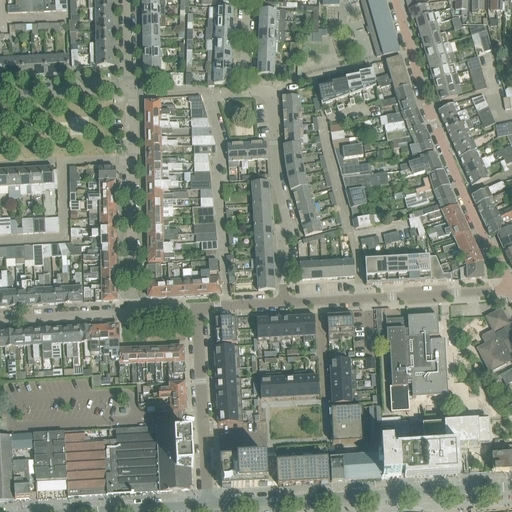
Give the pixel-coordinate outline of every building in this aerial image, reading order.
[(56,12),(68,11),(67,0),(55,1),(55,6),(56,12)] [(90,10),(113,9),(112,0),(87,0),(88,10),(90,10)] [(323,0),(323,7),(339,7),(339,0),(359,0),(368,28),(366,28),(368,35),(370,34),(377,58),(400,53),(384,0),(323,0)] [(415,0),(408,0),(406,1),(409,11),(410,14),(412,21),(414,20),(415,20),(430,15),(427,5),(417,8),(415,0)] [(448,0),(448,3),(456,3),(455,11),(461,11),(461,0),(448,0)] [(21,14),(32,13),(32,1),(21,2),(21,6),(21,14)] [(32,13),(44,13),(43,1),(32,1),(32,13)] [(13,14),(21,14),(21,6),(8,7),(8,8),(8,14),(13,14)] [(165,6),(142,7),(142,14),(142,18),(159,17),(165,17),(165,6)] [(90,21),(96,21),(113,20),(113,9),(90,10),(90,21)] [(209,20),(216,20),(233,21),(234,9),(209,9),(209,20)] [(260,10),(259,21),(285,22),(285,21),(285,20),(286,19),(286,18),(286,16),(286,15),(286,14),(285,13),(285,11),(260,10)] [(430,15),(415,20),(418,30),(437,25),(441,24),(438,13),(430,15)] [(159,17),(142,18),(142,19),(142,24),(143,28),(160,28),(165,28),(165,17),(159,17)] [(96,32),(113,32),(113,20),(96,21),(96,32)] [(233,31),(233,21),(216,20),(216,31),(233,31)] [(259,21),(259,32),(284,33),(285,32),(285,31),(285,30),(285,29),(286,28),(286,27),(285,26),(285,25),(285,23),(285,22),(259,21)] [(418,30),(421,40),(440,35),(437,25),(418,30)] [(143,39),(160,39),(160,28),(143,28),(143,29),(143,30),(143,39)] [(312,34),(312,43),(322,43),(322,37),(322,30),(318,30),(318,34),(312,34)] [(232,42),(233,31),(216,31),(215,42),(232,42)] [(96,44),(113,43),(113,32),(96,32),(96,44)] [(259,32),(258,43),(284,44),(285,43),(285,42),(285,40),(285,39),(285,38),(285,37),(285,36),(285,35),(285,34),(284,33),(259,32)] [(479,35),(472,37),(474,46),(482,44),(482,46),(490,44),(487,33),(479,35)] [(445,34),(440,35),(421,40),(424,50),(448,43),(445,34)] [(143,50),(160,50),(160,39),(143,39),(143,50)] [(232,53),(232,42),(215,42),(207,41),(206,43),(206,44),(206,45),(206,47),(206,48),(206,49),(206,51),(206,52),(208,52),(232,53)] [(96,44),(90,44),(90,55),(113,55),(113,43),(96,44)] [(258,51),(258,54),(275,54),(280,55),(281,44),(258,43),(258,51)] [(427,61),(445,55),(453,53),(450,43),(448,43),(424,50),(427,61)] [(289,44),(289,55),(290,55),(294,55),(298,55),(298,44),(289,44)] [(474,46),(478,58),(485,56),(484,53),(492,51),(490,44),(482,46),(482,44),(474,46)] [(143,50),(143,61),(165,61),(166,61),(166,50),(160,50),(143,50)] [(232,64),(232,53),(208,52),(207,63),(232,64)] [(258,54),(258,65),(275,65),(275,54),(258,54)] [(113,55),(90,55),(90,56),(91,56),(92,67),(111,67),(114,67),(114,63),(114,57),(113,55)] [(449,66),(445,55),(427,61),(430,71),(449,66)] [(68,57),(57,58),(58,75),(69,75),(68,57)] [(386,62),(389,75),(376,79),(378,87),(380,86),(381,88),(393,85),(395,91),(410,86),(401,57),(400,57),(400,58),(386,62)] [(46,76),(58,75),(57,58),(45,59),(46,76)] [(469,72),(481,68),(478,58),(466,61),(469,72)] [(23,77),(35,77),(34,59),(22,60),(23,77)] [(45,59),(34,59),(35,77),(46,76),(45,59)] [(11,78),(23,77),(22,60),(10,61),(11,78)] [(0,78),(0,79),(11,78),(10,61),(0,61),(0,78)] [(165,61),(143,61),(143,72),(150,72),(160,72),(160,74),(165,74),(165,61)] [(232,64),(207,63),(206,63),(206,64),(206,66),(205,67),(205,68),(205,70),(205,71),(206,72),(206,74),(208,74),(231,75),(232,64)] [(275,65),(258,65),(257,76),(274,76),(275,65)] [(453,65),(449,66),(430,71),(433,82),(456,75),(453,65)] [(376,86),(372,67),(372,68),(369,69),(369,68),(359,72),(362,91),(376,86)] [(472,82),(484,79),(481,68),(469,72),(472,82)] [(362,91),(359,72),(358,72),(358,73),(356,73),(356,72),(345,76),(349,96),(362,91)] [(231,75),(208,74),(207,87),(214,87),(215,85),(231,86),(231,75)] [(456,75),(433,82),(436,92),(454,87),(459,85),(456,75)] [(332,81),(336,101),(349,96),(345,76),(345,77),(345,78),(343,78),(342,77),(332,81)] [(472,82),(476,93),(487,89),(484,79),(472,82)] [(329,82),(318,86),(322,106),(336,101),(332,81),(331,81),(332,83),(329,83),(329,82)] [(381,110),(394,107),(414,100),(410,86),(395,91),(397,98),(380,102),(381,110)] [(436,92),(439,103),(458,98),(454,87),(436,92)] [(192,110),(204,109),(201,97),(189,97),(189,103),(192,103),(192,110)] [(282,98),(283,107),(301,106),(300,97),(298,97),(287,97),(282,98)] [(475,107),(486,102),(483,97),(472,100),(475,107)] [(414,100),(394,107),(396,115),(401,114),(417,110),(414,100)] [(160,102),(145,102),(145,104),(144,105),(144,108),(145,109),(145,111),(175,110),(175,106),(160,106),(160,102)] [(477,113),(488,108),(486,102),(475,107),(477,113)] [(441,110),(438,111),(442,121),(460,113),(456,104),(450,106),(441,110)] [(283,107),(284,117),(301,116),(301,106),(283,107)] [(479,118),(490,113),(488,108),(477,113),(479,118)] [(192,110),(191,110),(191,119),(207,119),(204,109),(192,110)] [(175,110),(145,111),(145,115),(144,116),(145,119),(145,120),(168,120),(168,116),(175,115),(175,110)] [(420,118),(417,110),(401,114),(396,115),(387,116),(388,125),(404,123),(420,118)] [(442,121),(447,131),(464,123),(464,122),(469,120),(465,111),(442,121)] [(482,124),(493,119),(490,113),(479,118),(482,124)] [(284,117),(284,126),(302,125),(301,116),(284,117)] [(394,132),(407,130),(423,126),(420,118),(404,123),(388,125),(384,126),(385,134),(394,132)] [(207,119),(191,119),(191,128),(210,128),(207,119)] [(484,129),(495,124),(493,119),(482,124),(484,129)] [(146,122),(145,123),(145,126),(146,127),(146,129),(171,128),(178,128),(177,123),(168,123),(168,120),(145,120),(146,122)] [(464,123),(447,131),(451,140),(468,132),(473,130),(469,120),(464,123)] [(504,137),(505,137),(510,136),(507,124),(501,125),(504,137)] [(284,126),(285,136),(302,135),(302,125),(284,126)] [(331,134),(344,132),(343,125),(330,127),(331,134)] [(498,138),(504,137),(501,125),(495,126),(498,138)] [(394,132),(389,133),(390,142),(392,142),(399,141),(411,138),(427,134),(423,126),(407,130),(394,132)] [(146,138),(160,138),(160,134),(171,134),(171,128),(146,129),(146,133),(145,134),(145,137),(146,138)] [(210,128),(191,128),(192,137),(213,137),(210,128)] [(332,142),(345,140),(344,132),(331,134),(332,142)] [(451,140),(455,149),(472,141),(468,132),(451,140)] [(399,141),(392,142),(394,150),(401,149),(409,147),(415,146),(430,142),(427,134),(411,138),(399,141)] [(285,136),(285,146),(303,144),(302,135),(285,136)] [(192,146),(215,146),(213,137),(191,137),(192,146)] [(146,147),(171,146),(177,146),(177,141),(171,141),(166,141),(166,138),(160,138),(146,138),(146,139),(145,140),(145,143),(146,144),(146,147)] [(349,140),(345,140),(332,142),(334,150),(343,149),(350,148),(349,140)] [(459,158),(476,151),(472,141),(455,149),(459,158)] [(409,147),(401,149),(402,154),(411,153),(412,157),(434,150),(430,142),(415,146),(409,147)] [(256,143),(247,144),(248,162),(258,161),(256,143)] [(266,143),(256,143),(258,161),(267,161),(266,143)] [(247,144),(237,145),(238,162),(248,162),(247,144)] [(303,145),(303,144),(285,146),(283,146),(284,157),(301,155),(300,145),(303,145)] [(238,162),(237,145),(227,145),(228,163),(238,162)] [(145,155),(146,156),(161,156),(161,152),(171,151),(171,146),(146,147),(146,150),(145,152),(145,155)] [(194,147),(194,155),(208,155),(216,155),(215,146),(192,146),(192,147),(194,147)] [(350,148),(334,150),(340,169),(359,166),(358,159),(364,158),(362,146),(356,147),(350,148)] [(505,149),(500,151),(503,157),(504,160),(506,166),(511,163),(505,149)] [(459,158),(463,167),(480,159),(476,151),(459,158)] [(376,153),(378,164),(384,162),(382,152),(376,153)] [(402,173),(439,162),(435,153),(419,158),(420,161),(400,167),(402,173)] [(194,164),(209,163),(208,155),(194,155),(194,164)] [(284,157),(286,169),(303,166),(301,155),(284,157)] [(161,159),(161,156),(146,156),(146,157),(145,158),(145,161),(146,162),(146,165),(177,164),(177,159),(172,159),(161,159)] [(480,159),(463,167),(467,176),(484,168),(490,166),(485,157),(480,159)] [(506,166),(504,160),(499,162),(502,169),(507,167),(506,166)] [(427,176),(428,176),(443,172),(439,162),(402,173),(399,173),(401,179),(413,176),(413,177),(426,173),(427,176)] [(194,164),(194,173),(210,173),(209,163),(194,164)] [(146,168),(146,169),(146,172),(147,173),(147,174),(166,173),(166,170),(181,169),(181,164),(177,164),(146,165),(146,168)] [(359,166),(340,169),(343,180),(372,176),(370,165),(359,166)] [(305,177),(303,166),(286,169),(288,180),(305,177)] [(4,171),(0,171),(0,188),(9,188),(7,167),(4,167),(4,171)] [(9,188),(9,194),(9,200),(21,200),(20,196),(20,187),(19,170),(11,171),(10,167),(7,167),(9,188)] [(42,169),(43,186),(43,191),(48,191),(58,190),(57,171),(54,171),(54,168),(42,169)] [(484,168),(467,176),(472,187),(489,179),(484,168)] [(19,170),(20,187),(20,196),(32,195),(31,186),(30,169),(19,170)] [(30,169),(31,186),(32,195),(43,194),(43,191),(43,186),(42,169),(30,169)] [(87,170),(87,176),(98,176),(98,182),(116,181),(116,169),(87,170)] [(417,197),(449,187),(443,172),(428,176),(429,179),(423,181),(425,187),(415,190),(417,197)] [(166,176),(166,173),(147,174),(147,175),(146,176),(146,179),(147,180),(147,182),(176,182),(176,176),(166,176)] [(190,182),(211,181),(210,173),(194,173),(194,177),(190,177),(190,182)] [(346,192),(364,190),(364,189),(388,186),(386,174),(372,176),(343,180),(346,192)] [(307,186),(305,177),(288,180),(291,191),(293,191),(310,186),(307,186)] [(211,190),(211,181),(190,182),(190,191),(200,191),(211,190)] [(146,190),(147,191),(162,191),(166,191),(166,187),(172,187),(177,187),(177,182),(176,182),(147,182),(147,186),(146,187),(146,190)] [(252,194),(269,193),(268,182),(251,184),(252,194)] [(99,189),(99,193),(116,193),(116,187),(115,187),(115,183),(115,184),(116,184),(116,183),(98,184),(88,184),(88,189),(99,189)] [(501,183),(472,196),(476,205),(492,198),(490,195),(504,189),(501,183)] [(293,191),(295,200),(312,196),(310,186),(293,191)] [(408,201),(405,202),(407,210),(418,208),(429,205),(428,200),(435,198),(437,204),(453,197),(449,187),(417,197),(415,197),(407,199),(408,201)] [(211,190),(200,191),(201,199),(212,199),(211,190)] [(364,190),(346,192),(351,209),(366,206),(368,206),(364,190)] [(492,198),(476,205),(480,215),(481,216),(496,209),(495,208),(493,203),(506,197),(511,195),(511,190),(504,192),(492,198)] [(147,193),(146,194),(146,197),(147,198),(147,200),(177,200),(188,200),(188,194),(172,194),(172,195),(162,195),(162,191),(147,191),(147,193)] [(91,197),(89,197),(89,203),(115,202),(115,198),(116,198),(116,193),(99,193),(91,193),(91,197)] [(270,204),(269,193),(252,194),(253,205),(270,204)] [(295,200),(298,209),(315,205),(312,196),(295,200)] [(438,206),(413,214),(415,219),(419,218),(423,217),(429,215),(457,207),(453,197),(437,204),(438,206)] [(212,199),(201,199),(201,208),(213,208),(212,199)] [(147,204),(146,205),(146,208),(147,209),(162,209),(173,209),(173,206),(177,206),(177,200),(147,200),(147,204)] [(76,202),(70,202),(70,212),(71,212),(80,211),(80,202),(76,202)] [(115,202),(89,203),(87,203),(87,212),(100,211),(116,211),(116,205),(115,205),(115,202)] [(254,216),(270,215),(270,204),(253,205),(254,216)] [(298,209),(300,218),(317,214),(315,205),(298,209)] [(366,206),(351,209),(353,220),(369,218),(366,206)] [(496,209),(481,216),(485,224),(511,212),(511,206),(498,213),(496,209)] [(444,220),(446,220),(461,215),(457,207),(429,215),(430,221),(443,217),(444,220)] [(201,208),(193,208),(193,217),(214,217),(213,209),(213,208),(201,208)] [(162,213),(162,209),(147,209),(147,211),(146,212),(147,215),(147,216),(148,218),(173,218),(173,212),(162,213)] [(89,215),(89,220),(116,220),(116,216),(116,211),(100,211),(100,215),(89,215)] [(511,212),(485,224),(490,236),(496,234),(506,229),(503,223),(511,219),(511,212)] [(300,218),(302,228),(320,223),(317,214),(300,218)] [(271,226),(270,215),(254,216),(254,227),(271,226)] [(369,218),(353,220),(355,230),(384,224),(382,215),(369,218)] [(428,235),(465,225),(461,215),(446,220),(447,224),(433,228),(434,229),(427,232),(428,235)] [(214,217),(193,217),(194,226),(215,226),(214,217)] [(45,219),(46,233),(59,233),(58,218),(45,219)] [(148,227),(169,227),(169,223),(173,223),(173,218),(148,218),(148,222),(147,223),(147,226),(148,227)] [(415,228),(415,230),(418,230),(419,236),(426,234),(423,227),(421,223),(419,218),(415,219),(409,220),(409,221),(411,229),(415,228)] [(22,220),(22,229),(23,235),(34,234),(33,219),(22,220)] [(45,219),(33,219),(34,234),(46,233),(45,219)] [(116,220),(89,220),(89,226),(100,226),(100,230),(117,229),(117,223),(116,223),(116,220)] [(17,221),(11,222),(12,236),(23,235),(22,229),(18,230),(17,221)] [(320,223),(302,228),(305,237),(322,233),(320,223)] [(465,225),(428,235),(430,239),(438,237),(438,238),(451,234),(452,239),(454,238),(470,234),(465,225)] [(215,226),(194,226),(194,235),(201,235),(216,234),(215,226)] [(255,238),(272,237),(271,226),(254,227),(255,238)] [(496,234),(500,243),(511,237),(511,226),(506,229),(496,234)] [(148,233),(148,236),(177,235),(177,230),(173,230),(169,230),(169,227),(148,227),(148,228),(147,229),(147,233),(148,233)] [(82,229),(71,230),(71,239),(82,238),(82,229)] [(117,234),(117,229),(100,230),(92,230),(92,239),(116,239),(116,234),(117,234)] [(216,234),(201,235),(201,243),(217,242),(216,234)] [(475,246),(470,234),(454,238),(456,245),(443,249),(444,255),(475,246)] [(148,245),(163,245),(169,245),(169,241),(174,241),(177,241),(177,235),(148,236),(148,240),(147,241),(147,244),(148,245)] [(272,247),(272,237),(255,238),(256,248),(272,247)] [(511,237),(500,243),(505,253),(511,249),(511,237)] [(311,238),(303,240),(304,244),(304,248),(309,247),(309,243),(312,242),(311,238)] [(89,239),(84,239),(84,244),(91,244),(93,244),(93,248),(101,248),(117,248),(117,247),(117,241),(116,241),(116,239),(92,239),(89,239)] [(205,252),(215,251),(214,243),(217,242),(201,243),(202,252),(205,252)] [(70,257),(64,244),(57,245),(61,257),(70,257)] [(76,248),(71,244),(64,244),(70,257),(81,257),(81,248),(76,248)] [(51,245),(42,246),(43,259),(52,258),(51,245)] [(61,257),(57,245),(51,245),(52,258),(61,257)] [(169,245),(163,245),(148,245),(148,246),(147,247),(147,250),(148,251),(148,254),(174,254),(174,248),(174,245),(169,245)] [(33,246),(24,247),(24,260),(25,263),(33,262),(33,246)] [(43,268),(43,259),(42,246),(33,246),(33,262),(34,268),(43,268)] [(444,255),(438,257),(440,261),(461,255),(463,259),(464,259),(479,254),(475,246),(444,255)] [(24,247),(15,248),(16,261),(24,260),(24,247)] [(256,259),(273,258),(272,247),(256,248),(256,259)] [(6,261),(16,261),(15,248),(5,248),(6,259),(6,261)] [(101,251),(87,251),(87,257),(116,256),(116,252),(117,252),(117,248),(101,248),(101,251)] [(215,251),(205,252),(206,260),(216,259),(215,251)] [(148,263),(148,264),(168,263),(168,259),(174,259),(174,254),(148,254),(148,257),(147,259),(147,261),(148,263)] [(453,272),(483,263),(479,254),(464,259),(465,263),(451,268),(453,272)] [(116,259),(116,256),(83,257),(83,262),(101,262),(101,265),(117,265),(117,259),(116,259)] [(430,282),(428,257),(418,258),(419,283),(430,282)] [(430,282),(452,281),(451,274),(443,274),(440,266),(436,257),(428,257),(430,282)] [(274,269),(273,258),(256,259),(257,270),(274,269)] [(419,283),(418,258),(407,259),(409,283),(419,283)] [(398,284),(397,259),(386,260),(387,285),(398,284)] [(409,283),(407,259),(397,259),(398,284),(409,283)] [(387,285),(386,260),(375,261),(377,285),(387,285)] [(209,272),(211,295),(214,294),(215,295),(218,295),(219,294),(220,294),(219,281),(218,273),(217,261),(209,262),(208,262),(208,266),(209,266),(209,272)] [(344,279),(355,278),(354,261),(343,262),(344,279)] [(365,261),(366,284),(366,286),(377,285),(375,261),(365,261)] [(332,262),(321,263),(322,280),(333,279),(332,262)] [(333,279),(344,279),(343,262),(332,262),(333,279)] [(311,281),(322,280),(321,263),(310,264),(311,281)] [(483,263),(460,270),(461,281),(484,279),(483,263)] [(311,281),(310,264),(299,264),(300,276),(300,281),(311,281)] [(90,272),(90,275),(117,274),(117,270),(118,270),(117,265),(101,265),(101,269),(90,269),(90,272)] [(150,277),(148,277),(148,297),(150,299),(152,299),(153,298),(157,298),(155,265),(148,266),(148,273),(150,273),(150,277)] [(155,265),(157,298),(160,298),(162,299),(165,299),(165,297),(166,297),(165,283),(162,283),(161,272),(161,265),(155,265)] [(165,283),(166,297),(167,297),(168,298),(171,298),(172,297),(175,297),(173,265),(168,265),(168,271),(169,282),(165,283)] [(173,265),(175,297),(178,297),(179,298),(182,297),(183,296),(184,296),(183,282),(180,282),(179,270),(177,271),(177,265),(173,265)] [(62,275),(64,305),(73,304),(72,288),(68,289),(68,275),(67,267),(62,267),(62,275)] [(258,281),(274,280),(274,269),(257,270),(258,281)] [(191,270),(182,270),(183,282),(184,296),(185,296),(186,297),(189,297),(190,296),(193,296),(191,273),(191,270)] [(0,308),(9,308),(7,274),(7,272),(1,273),(2,285),(0,284),(0,308)] [(201,281),(202,295),(204,296),(207,296),(207,295),(211,295),(209,272),(200,273),(201,281)] [(191,273),(193,296),(196,296),(197,296),(200,296),(201,295),(202,295),(201,281),(200,273),(191,273)] [(7,274),(9,308),(19,307),(18,292),(14,292),(13,278),(11,278),(11,274),(7,274)] [(75,288),(72,288),(73,304),(82,304),(82,274),(75,274),(75,278),(73,278),(73,283),(75,283),(75,288)] [(117,274),(90,275),(90,278),(90,279),(102,279),(102,283),(118,283),(118,277),(117,277),(117,274)] [(57,280),(53,281),(54,290),(55,305),(61,305),(64,305),(62,275),(57,275),(57,280)] [(39,282),(35,282),(36,306),(46,306),(44,276),(38,277),(39,282)] [(55,305),(54,290),(50,290),(49,276),(44,276),(46,306),(55,305)] [(21,283),(17,283),(18,292),(19,307),(27,307),(26,277),(20,278),(21,283)] [(31,277),(26,277),(27,307),(36,306),(35,282),(31,282),(31,277)] [(275,291),(274,280),(258,281),(259,292),(275,291)] [(118,288),(118,283),(102,283),(102,287),(90,287),(90,292),(117,292),(117,288),(118,288)] [(117,292),(90,292),(90,299),(95,298),(96,303),(111,302),(116,302),(118,299),(118,296),(117,296),(117,292)] [(511,324),(509,324),(501,309),(485,318),(492,332),(489,334),(489,333),(483,336),(482,339),(486,346),(477,351),(490,375),(506,366),(511,362),(511,324)] [(342,340),(341,338),(340,315),(327,316),(328,341),(342,340)] [(352,315),(340,315),(341,338),(354,337),(352,315)] [(439,337),(437,316),(408,318),(408,320),(386,321),(386,316),(387,345),(389,345),(392,388),(390,388),(391,413),(409,412),(408,398),(412,398),(412,399),(448,397),(445,341),(438,341),(438,337),(439,337)] [(303,317),(291,318),(292,339),(304,338),(303,317)] [(314,317),(303,317),(304,338),(304,340),(303,340),(303,342),(316,342),(314,317)] [(238,318),(215,320),(216,332),(236,331),(236,332),(238,331),(238,318)] [(292,341),(291,318),(280,319),(281,341),(292,341)] [(269,342),(268,319),(256,320),(257,324),(257,330),(258,340),(258,343),(269,342)] [(280,319),(268,319),(269,342),(269,344),(282,344),(281,341),(280,319)] [(104,326),(98,327),(100,357),(103,357),(109,356),(109,353),(107,327),(104,327),(104,326)] [(108,327),(107,327),(109,353),(111,353),(111,359),(112,359),(116,359),(116,361),(119,361),(119,350),(119,328),(115,326),(108,326),(108,327)] [(89,327),(80,328),(81,344),(85,344),(85,357),(91,357),(89,327)] [(90,328),(90,327),(89,327),(91,357),(100,357),(98,327),(93,327),(94,328),(90,328)] [(71,328),(60,329),(61,345),(66,345),(67,359),(73,358),(71,328)] [(80,328),(71,328),(73,358),(73,365),(79,365),(77,344),(81,344),(80,328)] [(60,329),(50,330),(52,360),(61,359),(61,345),(60,329)] [(38,347),(42,346),(41,330),(32,331),(34,361),(39,360),(38,347)] [(50,330),(41,330),(42,346),(43,346),(44,360),(52,360),(50,330)] [(23,331),(13,332),(15,362),(20,362),(20,348),(24,348),(23,331)] [(34,365),(34,361),(32,331),(23,331),(24,348),(28,347),(28,361),(29,366),(34,365)] [(236,331),(216,332),(217,345),(237,344),(236,332),(236,331)] [(4,333),(0,333),(0,347),(0,349),(4,348),(5,358),(9,358),(9,362),(8,362),(9,376),(16,375),(15,362),(13,332),(4,332),(4,333)] [(181,347),(173,347),(173,348),(174,375),(185,374),(184,350),(181,347)] [(214,348),(214,359),(239,358),(239,347),(214,348)] [(143,364),(147,364),(146,348),(141,348),(141,349),(137,349),(138,384),(143,384),(143,364)] [(151,348),(146,348),(147,364),(150,364),(151,375),(156,375),(155,349),(151,349),(151,348)] [(159,349),(155,349),(156,375),(156,383),(162,383),(161,364),(165,364),(164,348),(159,348),(159,349)] [(174,375),(173,348),(169,348),(164,348),(165,364),(168,364),(169,382),(174,382),(174,377),(174,375)] [(128,371),(128,365),(128,349),(123,349),(123,350),(119,350),(119,361),(120,385),(126,385),(125,371),(128,371)] [(133,349),(128,349),(128,365),(132,365),(133,384),(138,384),(137,349),(133,349)] [(239,358),(214,359),(215,370),(235,369),(235,370),(240,369),(239,358)] [(367,370),(375,370),(374,359),(366,359),(367,370)] [(330,361),(330,372),(353,371),(352,360),(330,361)] [(215,370),(216,381),(236,380),(235,370),(235,369),(215,370)] [(511,370),(500,376),(503,380),(506,386),(511,382),(511,370)] [(330,372),(331,383),(356,382),(355,371),(353,371),(330,372)] [(296,398),(307,397),(306,377),(306,373),(294,373),(294,376),(296,398)] [(273,399),(284,399),(283,376),(284,376),(283,374),(271,375),(273,399)] [(261,400),(273,399),(271,375),(260,375),(261,400)] [(283,376),(284,399),(296,398),(294,376),(284,376),(283,376)] [(101,379),(101,377),(92,377),(92,378),(92,389),(102,389),(102,386),(101,386),(101,379)] [(318,377),(306,377),(307,397),(319,397),(318,377)] [(216,381),(216,392),(241,391),(241,379),(236,380),(216,381)] [(331,383),(332,394),(354,393),(357,393),(356,382),(331,383)] [(159,389),(159,394),(185,393),(185,389),(186,389),(186,383),(170,384),(170,388),(159,389)] [(217,403),(242,401),(241,391),(216,392),(217,403)] [(170,399),(171,403),(187,402),(186,397),(185,397),(185,393),(159,394),(153,395),(154,400),(159,400),(170,399)] [(354,393),(332,394),(332,405),(355,404),(354,393)] [(217,403),(217,414),(242,412),(242,401),(217,403)] [(171,403),(171,406),(147,408),(147,414),(187,412),(187,411),(186,411),(186,407),(187,407),(187,402),(171,403)] [(362,408),(331,410),(333,444),(364,442),(362,408)] [(242,412),(217,414),(218,425),(243,423),(242,412)] [(400,418),(382,419),(382,428),(380,428),(381,450),(383,479),(388,479),(388,478),(401,477),(404,477),(404,478),(459,475),(458,446),(490,444),(489,421),(401,426),(400,418)] [(191,453),(191,451),(192,451),(191,435),(189,435),(188,426),(176,427),(156,428),(159,493),(189,491),(189,489),(191,488),(190,469),(193,469),(192,453),(191,453)] [(159,493),(156,428),(137,429),(125,429),(115,430),(116,441),(85,442),(84,432),(64,433),(67,481),(68,498),(119,495),(131,494),(134,494),(159,493)] [(64,433),(33,434),(34,447),(36,482),(67,481),(64,433)] [(10,436),(11,448),(34,447),(33,434),(20,435),(11,436),(10,436)] [(12,462),(11,448),(10,436),(7,437),(0,437),(0,502),(14,501),(13,483),(12,462)] [(492,472),(492,473),(511,471),(511,445),(508,446),(508,455),(492,456),(493,472),(492,472)] [(382,479),(383,479),(381,450),(364,454),(364,456),(330,458),(331,483),(382,479)] [(222,489),(268,486),(266,456),(220,459),(222,489)] [(316,483),(329,483),(328,459),(315,460),(316,483)] [(303,484),(302,460),(289,461),(291,485),(303,484)] [(302,460),(303,484),(316,483),(315,460),(302,460)] [(276,462),(278,486),(291,485),(289,461),(276,462)] [(13,483),(14,501),(30,500),(29,482),(27,462),(12,462),(13,483)]
